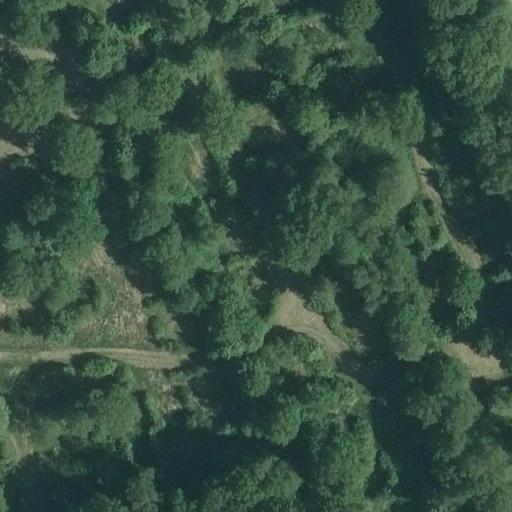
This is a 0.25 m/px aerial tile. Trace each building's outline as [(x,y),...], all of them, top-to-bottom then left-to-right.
[(111,0),(96,0),(102,11),(114,5),(111,0)] [(396,6),(393,0),(374,0),(380,13),(396,6)] [(23,31),(51,21),(46,8),(18,19),(23,31)] [(291,30),(301,60),(318,55),(308,24),(291,30)] [(119,41),(124,52),(139,44),(135,34),(119,41)] [(70,86),(82,82),(70,43),(57,47),(70,86)] [(153,120),(164,118),(160,94),(149,96),(153,120)] [(280,139),(290,134),(276,107),(266,112),(280,139)] [(99,141),(111,136),(100,108),(88,113),(99,141)] [(301,137),(294,141),(297,147),(304,143),(301,137)] [(106,149),(109,155),(117,151),(114,145),(106,149)] [(320,151),(311,155),(314,162),(323,159),(320,151)] [(73,156),(40,167),(44,179),(77,167),(73,156)] [(0,203),(25,191),(20,182),(0,192),(0,203)] [(138,182),(131,185),(134,195),(141,193),(138,182)] [(382,188),(374,192),(377,199),(385,195),(382,188)] [(404,197),(375,201),(380,231),(409,227),(404,197)] [(216,245),(229,242),(221,210),(208,213),(216,245)] [(55,236),(48,239),(52,248),(59,244),(55,236)] [(414,291),(448,269),(438,253),(404,275),(414,291)] [(58,261),(69,289),(80,284),(69,257),(58,261)] [(248,311),(260,306),(244,267),(231,272),(248,311)] [(467,351),(456,356),(469,389),(481,384),(467,351)] [(131,396),(116,400),(128,434),(142,429),(131,396)] [(333,401),(322,406),(334,428),(344,422),(333,401)] [(398,415),(405,428),(418,421),(411,409),(398,415)] [(204,430),(171,441),(175,455),(208,444),(204,430)] [(364,453),(349,458),(357,486),(373,481),(364,453)] [(511,459),(510,455),(502,458),(505,464),(511,460),(511,459)] [(64,500),(88,491),(83,478),(59,487),(64,500)] [(0,505),(8,502),(0,480),(0,505)] [(374,511),(389,511),(385,501),(372,507),(374,511)]
